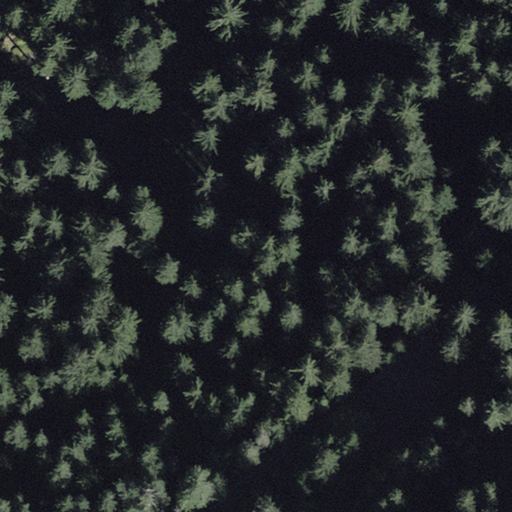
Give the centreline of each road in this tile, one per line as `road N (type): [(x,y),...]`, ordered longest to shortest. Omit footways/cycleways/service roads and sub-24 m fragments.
road 1 (track): [(216,511),(408,366)]
road 2 (track): [(336,511),(413,410),(408,366)]
road 3 (track): [(408,366),(467,305),(511,274)]
